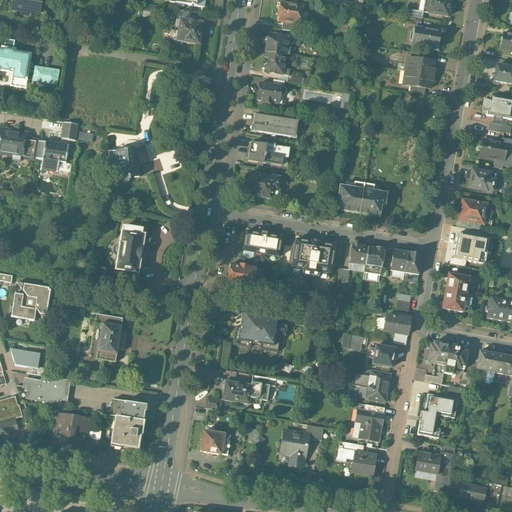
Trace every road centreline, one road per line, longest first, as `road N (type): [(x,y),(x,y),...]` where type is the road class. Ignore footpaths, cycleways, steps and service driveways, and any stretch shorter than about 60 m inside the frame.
road 1 (secondary): [(205,211),(161,485)]
road 2 (residential): [(433,247),(478,0)]
road 3 (residential): [(205,211),(433,247)]
road 4 (secondary): [(239,0),(205,211)]
road 5 (residential): [(386,511),(418,327)]
road 6 (residential): [(340,511),(161,485)]
road 7 (residential): [(161,485),(0,472)]
